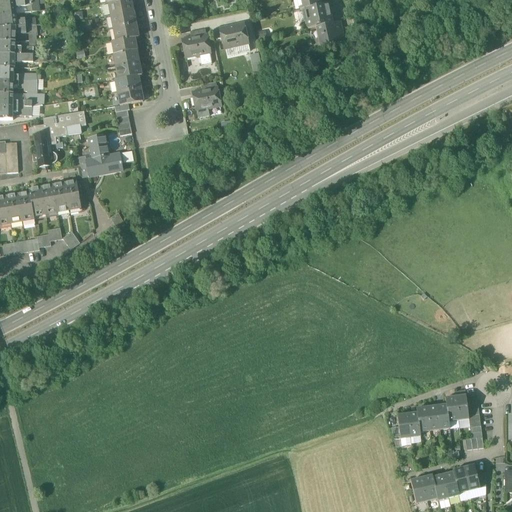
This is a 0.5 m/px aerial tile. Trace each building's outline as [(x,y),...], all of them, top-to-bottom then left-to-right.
[(37,0),(30,0),(25,1),(25,7),(26,14),(31,13),(39,13),(37,0)] [(130,0),(109,4),(111,18),(134,13),(132,6),(131,6),(130,0)] [(319,0),(297,0),(298,1),(301,1),(302,9),(299,9),(300,11),(304,10),(319,7),(318,2),(320,2),(319,0)] [(15,2),(0,3),(0,16),(16,15),(15,7),(15,2)] [(319,7),(304,10),(308,30),(318,28),(332,25),(328,5),(319,7)] [(26,14),(16,15),(18,23),(20,21),(25,21),(32,20),(31,13),(26,14)] [(134,13),(111,18),(114,30),(135,26),(134,20),(135,20),(134,13)] [(16,15),(0,16),(0,29),(15,28),(18,28),(18,23),(16,15)] [(332,25),(318,28),(320,37),(318,37),(320,48),(335,45),(335,44),(343,42),(339,23),(332,25)] [(243,25),(223,30),(224,36),(222,39),(225,50),(248,45),(247,40),(249,39),(248,32),(245,32),(243,25)] [(135,26),(114,30),(116,43),(134,39),(138,38),(137,31),(136,31),(135,26)] [(18,28),(15,28),(15,35),(18,35),(18,36),(26,36),(26,27),(18,28)] [(33,27),(26,27),(26,36),(29,35),(29,42),(36,42),(37,41),(35,27),(33,27)] [(15,28),(0,29),(0,42),(15,43),(15,35),(15,28)] [(205,31),(190,33),(191,40),(206,37),(205,31)] [(206,37),(191,40),(191,41),(183,42),(184,49),(183,51),(185,52),(185,54),(184,56),(186,57),(186,59),(196,57),(198,59),(199,56),(210,54),(206,37)] [(116,43),(113,43),(115,56),(137,52),(136,45),(135,45),(134,39),(116,43)] [(15,43),(0,42),(0,55),(15,56),(15,49),(15,43)] [(115,56),(113,56),(116,69),(139,64),(137,52),(115,56)] [(15,63),(15,56),(0,55),(0,68),(14,69),(15,69),(15,63)] [(139,64),(116,69),(118,81),(138,78),(142,77),(139,64)] [(14,69),(0,68),(0,81),(14,82),(14,77),(14,69)] [(118,81),(116,82),(118,94),(139,90),(138,85),(139,85),(138,78),(118,81)] [(14,82),(0,81),(0,94),(13,95),(14,87),(14,82)] [(32,82),(19,82),(18,88),(18,89),(25,89),(25,93),(37,93),(37,82),(32,82)] [(216,84),(201,87),(202,93),(217,90),(216,84)] [(139,90),(118,94),(121,108),(128,106),(143,103),(141,96),(140,96),(139,90)] [(217,90),(202,93),(202,94),(193,95),(197,112),(206,110),(208,112),(210,109),(220,107),(217,90)] [(13,95),(0,94),(0,107),(13,108),(13,103),(13,95)] [(121,108),(114,109),(116,114),(127,112),(129,112),(128,106),(121,108)] [(13,108),(0,107),(0,120),(13,121),(13,113),(13,108)] [(25,109),(18,108),(18,113),(18,117),(32,117),(32,109),(25,109)] [(127,112),(116,114),(117,120),(129,118),(127,112)] [(78,114),(71,116),(75,136),(80,136),(82,135),(78,114)] [(71,116),(51,119),(50,119),(44,120),(46,134),(47,140),(56,138),(74,136),(75,136),(71,116)] [(129,118),(117,120),(118,126),(130,124),(129,118)] [(130,124),(118,126),(119,132),(131,130),(130,124)] [(131,130),(119,132),(120,138),(132,136),(131,130)] [(46,134),(35,136),(39,163),(39,168),(46,167),(46,171),(51,171),(50,166),(48,154),(48,152),(47,146),(47,140),(46,134)] [(105,137),(89,140),(93,160),(86,162),(85,162),(88,173),(122,166),(120,155),(109,157),(105,137)] [(17,144),(5,145),(7,175),(19,174),(17,144)] [(54,154),(52,154),(48,154),(50,166),(53,165),(55,165),(56,164),(57,163),(57,161),(58,160),(57,158),(57,156),(56,155),(55,155),(54,154)] [(85,158),(78,159),(82,180),(89,178),(88,173),(85,162),(86,162),(85,158)] [(77,182),(64,184),(69,211),(81,209),(77,182)] [(69,211),(64,184),(53,186),(57,213),(69,211)] [(57,213),(53,186),(41,188),(46,215),(57,213)] [(41,188),(29,190),(30,193),(34,218),(46,215),(41,188)] [(30,193),(18,195),(22,222),(34,220),(34,218),(30,193)] [(18,195),(6,197),(11,225),(22,222),(18,195)] [(6,197),(0,197),(0,226),(11,225),(6,197)] [(60,229),(48,231),(49,235),(50,242),(62,240),(60,229)] [(72,233),(63,239),(67,246),(77,239),(72,233)] [(49,235),(37,237),(38,240),(39,249),(51,247),(50,242),(49,235)] [(77,239),(67,246),(71,251),(80,244),(77,239)] [(26,242),(14,244),(16,255),(28,253),(26,242)] [(14,244),(3,246),(5,257),(16,255),(14,244)] [(466,396),(455,398),(459,421),(469,420),(468,417),(468,411),(467,406),(466,400),(466,396)] [(455,398),(446,399),(450,430),(450,429),(449,423),(459,421),(455,398)] [(446,406),(437,407),(440,431),(450,430),(446,399),(445,399),(446,406)] [(437,407),(427,408),(430,432),(440,431),(437,407)] [(427,408),(417,410),(420,438),(421,437),(420,433),(430,432),(427,408)] [(417,414),(407,415),(410,439),(420,438),(417,410),(416,410),(417,414)] [(407,415),(397,416),(399,428),(400,440),(410,439),(407,415)] [(399,428),(391,429),(394,441),(400,440),(399,428)] [(477,476),(474,466),(463,469),(469,492),(480,489),(477,476)] [(463,469),(453,471),(459,497),(460,496),(459,494),(469,492),(463,469)] [(453,473),(443,476),(449,499),(459,497),(453,471),(452,471),(453,473)] [(486,473),(477,476),(480,489),(486,488),(486,473)] [(432,476),(421,479),(427,502),(437,500),(438,502),(432,476)] [(443,476),(433,478),(432,476),(438,502),(449,499),(443,476)] [(421,479),(410,482),(416,505),(427,502),(421,479)]
